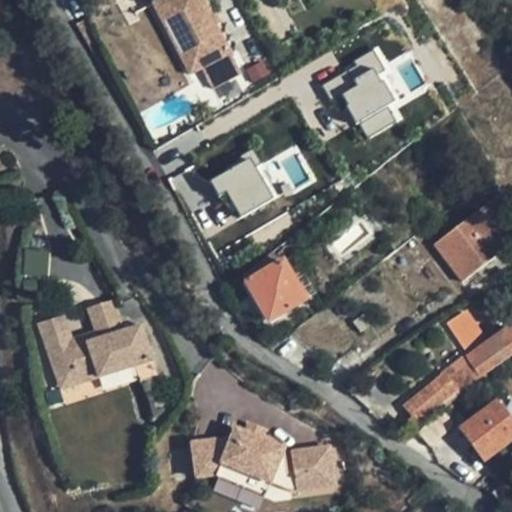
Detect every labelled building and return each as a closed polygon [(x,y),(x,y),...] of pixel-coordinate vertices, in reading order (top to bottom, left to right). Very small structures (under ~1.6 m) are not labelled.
[(154,0),(152,1),(170,35),(179,31),(198,67),(209,90),(240,74),(201,0),(154,0)] [(179,31),(170,35),(189,72),(198,67),(179,31)] [(332,97),(344,91),(368,137),(405,118),(398,104),(411,98),(385,47),(323,79),(332,97)] [(311,107),(320,137),(354,127),(345,97),(311,107)] [(299,143),(263,161),(257,150),(211,174),(221,194),(226,191),(240,218),(317,178),(299,143)] [(189,209),(220,198),(208,165),(177,177),(189,209)] [(461,281),(497,254),(494,250),(511,236),(511,220),(494,197),(433,245),(461,281)] [(511,236),(494,250),(497,254),(511,242),(511,236)] [(266,257),(244,275),(248,282),(246,284),(269,322),(304,301),(283,264),(275,270),(266,257)] [(500,330),(486,299),(470,306),(483,337),(500,330)] [(111,301),(95,307),(107,341),(69,354),(57,320),(37,327),(58,387),(74,381),(76,390),(133,370),(154,363),(142,328),(123,335),(111,301)] [(107,341),(95,307),(88,309),(97,336),(74,343),(65,317),(57,320),(69,354),(107,341)] [(469,357),(484,345),(462,313),(446,323),(469,357)] [(469,357),(484,375),(511,352),(511,331),(508,326),(484,345),(469,357)] [(158,376),(154,363),(133,370),(137,383),(158,376)] [(418,422),(453,390),(441,377),(406,408),(418,422)] [(74,381),(58,387),(61,395),(76,390),(74,381)] [(511,438),(511,425),(496,404),(462,429),(485,459),(511,438)] [(429,445),(454,424),(444,410),(418,431),(429,445)] [(252,426),(248,436),(266,443),(270,433),(252,426)] [(266,443),(248,436),(237,433),(233,444),(193,448),(196,472),(225,469),(271,486),(291,494),(337,488),(333,451),(287,456),(286,451),(266,443)] [(225,469),(196,472),(197,484),(215,482),(266,501),(271,486),(225,469)] [(511,500),(511,480),(491,494),(502,507),(511,500)] [(187,511),(196,511),(200,503),(191,500),(187,511)]
